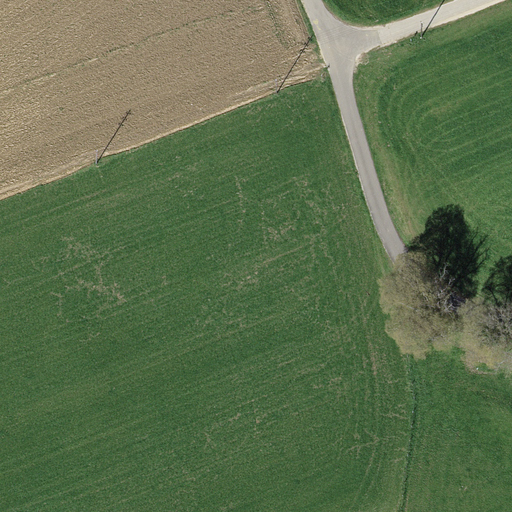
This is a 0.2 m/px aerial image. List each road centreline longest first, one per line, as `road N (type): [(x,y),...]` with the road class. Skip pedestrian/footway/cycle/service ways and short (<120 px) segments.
road 1 (track): [(511,327),(420,288),(382,218),(336,53)]
road 2 (track): [(336,53),(485,0)]
